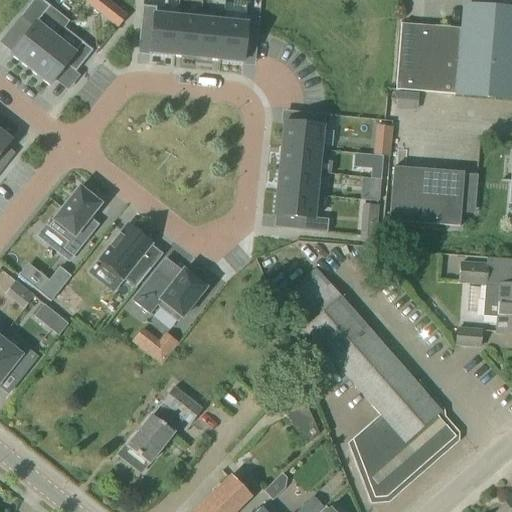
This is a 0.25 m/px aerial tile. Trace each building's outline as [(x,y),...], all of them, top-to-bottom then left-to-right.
[(28,71),(55,39),(36,24),(49,8),(39,0),(33,0),(18,19),(30,28),(8,55),(28,71)] [(100,18),(109,6),(101,0),(85,0),(82,4),(100,18)] [(149,54),(173,57),(177,17),(155,15),(155,11),(141,9),(139,33),(151,35),(149,54)] [(201,20),(177,18),(173,57),(197,59),(201,20)] [(259,19),(245,18),(245,25),(225,23),(221,62),(242,64),(244,44),(256,45),(259,19)] [(201,20),(197,59),(221,62),(225,23),(201,20)] [(460,40),(461,30),(400,25),(395,91),(455,96),(459,40),(460,40)] [(511,33),(500,32),(499,43),(460,40),(459,40),(455,96),(511,100),(511,33)] [(73,54),(55,39),(28,71),(49,88),(66,66),(75,73),(92,52),(81,44),(73,54)] [(403,108),(423,108),(423,100),(403,100),(403,108)] [(283,124),(281,147),(320,151),(322,130),(329,130),(330,117),(304,114),(302,126),(283,124)] [(0,153),(9,142),(0,135),(0,172),(2,170),(0,168),(0,153)] [(389,157),(390,147),(373,146),(372,156),(389,157)] [(278,170),(317,174),(330,176),(331,163),(319,162),(320,151),(281,147),(280,156),(278,170)] [(382,158),(374,157),(372,171),(381,172),(382,158)] [(459,228),(463,174),(390,168),(386,223),(459,228)] [(276,193),(315,197),(317,174),(278,170),(276,193)] [(362,180),(361,190),(378,191),(379,181),(362,180)] [(100,206),(78,188),(46,228),(67,244),(63,249),(73,258),(98,227),(89,220),(100,206)] [(313,219),(315,197),(276,193),(274,217),(298,219),(297,231),(326,234),(328,221),(313,219)] [(376,227),(362,226),(361,238),(375,239),(376,227)] [(126,227),(99,262),(122,280),(123,279),(135,289),(150,271),(138,261),(149,246),(126,227)] [(382,233),(382,240),(381,251),(396,252),(398,234),(382,233)] [(511,261),(488,260),(487,265),(459,263),(457,285),(484,287),(482,317),(497,319),(496,334),(511,334),(511,261)] [(58,269),(48,282),(38,294),(49,303),(69,278),(58,269)] [(89,280),(107,296),(113,289),(96,272),(89,280)] [(161,284),(151,276),(130,302),(149,317),(156,307),(177,324),(205,290),(182,272),(180,274),(180,275),(172,285),(165,280),(161,284)] [(414,384),(318,274),(282,306),(339,371),(335,374),(329,367),(318,377),(333,393),(347,381),(379,416),(347,445),(370,505),(388,504),(458,442),(459,434),(444,418),(444,411),(422,385),(414,384)] [(33,298),(28,295),(18,307),(23,311),(33,298)] [(67,326),(57,318),(48,329),(57,337),(67,326)] [(480,350),(481,331),(456,328),(454,348),(480,350)] [(10,374),(19,382),(37,359),(25,349),(19,356),(0,341),(0,381),(6,375),(10,374)] [(484,395),(506,387),(501,371),(479,379),(484,395)] [(250,423),(267,396),(239,380),(223,407),(250,423)] [(189,427),(202,410),(173,388),(151,417),(150,416),(126,447),(124,445),(115,457),(140,476),(148,466),(173,435),(173,434),(182,422),(189,427)] [(307,446),(318,435),(297,388),(276,408),(307,446)] [(260,488),(247,474),(236,484),(230,478),(195,511),(235,511),(250,498),(260,488)] [(319,511),(323,508),(313,497),(297,511),(319,511)] [(277,511),(267,502),(257,511),(255,510),(253,511),(277,511)] [(511,511),(511,503),(501,511),(511,511)]
